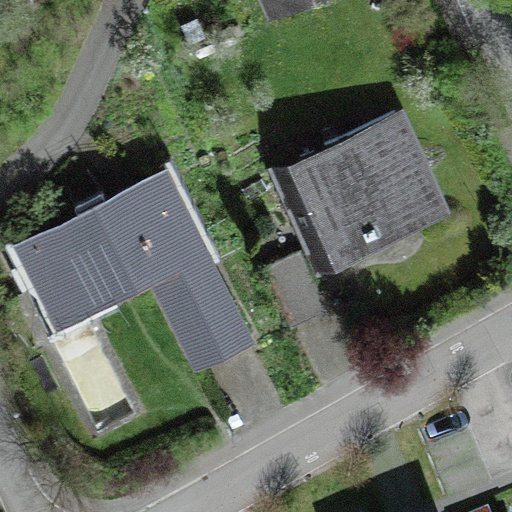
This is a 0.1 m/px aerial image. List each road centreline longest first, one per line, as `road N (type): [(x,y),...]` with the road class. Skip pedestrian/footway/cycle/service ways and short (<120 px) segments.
road 1 (residential): [(511,330),(187,511)]
road 2 (residential): [(0,194),(41,163),(75,120),(131,0)]
